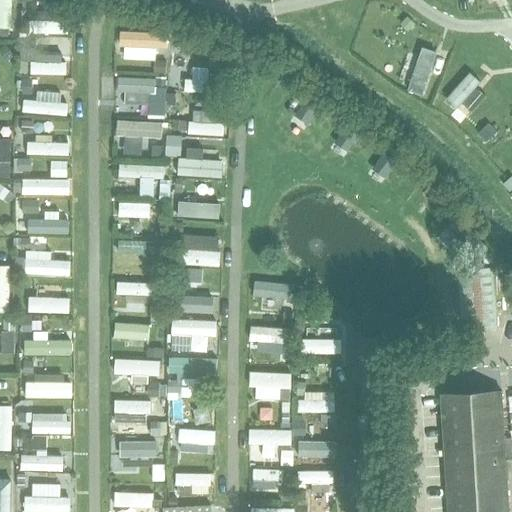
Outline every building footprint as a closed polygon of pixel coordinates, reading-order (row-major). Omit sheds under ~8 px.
[(0,0),(0,26),(7,26),(8,0),(0,0)] [(28,0),(28,9),(37,10),(37,0),(28,0)] [(408,17),(402,24),(410,31),(416,23),(408,17)] [(116,56),(151,57),(152,47),(163,47),(164,28),(117,27),(116,56)] [(9,28),(0,28),(0,36),(9,36),(9,28)] [(420,90),(437,43),(421,38),(405,85),(420,90)] [(6,44),(0,49),(0,51),(7,61),(14,55),(6,44)] [(29,61),(21,61),(21,73),(29,73),(29,61)] [(155,61),(155,71),(166,72),(167,62),(155,61)] [(469,71),(446,98),(458,108),(481,82),(469,71)] [(18,109),(61,112),(62,89),(45,88),(46,75),(34,74),(33,96),(19,95),(18,109)] [(153,74),(112,74),(112,96),(153,96),(153,74)] [(157,76),(156,86),(165,86),(166,77),(157,76)] [(32,80),(23,80),(23,94),(32,94),(32,80)] [(176,93),(167,93),(167,104),(176,104),(176,93)] [(196,94),(195,104),(209,105),(210,94),(196,94)] [(115,136),(155,137),(156,117),(116,115),(115,136)] [(173,119),(172,128),(186,129),(186,120),(173,119)] [(23,120),(22,132),(34,132),(34,121),(23,120)] [(488,124),(479,132),(487,142),(497,133),(488,124)] [(64,136),(23,134),(22,151),(63,153),(64,136)] [(167,134),(166,155),(181,156),(182,135),(167,134)] [(151,142),(150,157),(161,158),(163,143),(151,142)] [(46,156),(46,173),(63,174),(63,157),(46,156)] [(31,158),(18,158),(18,170),(31,170),(31,158)] [(65,175),(18,175),(18,191),(66,191),(65,175)] [(494,187),(511,211),(511,177),(510,175),(494,187)] [(161,179),(160,191),(170,191),(171,180),(161,179)] [(0,182),(0,192),(5,196),(10,190),(0,182)] [(423,235),(439,229),(423,185),(407,191),(423,235)] [(175,196),(174,211),(212,213),(212,198),(175,196)] [(113,198),(113,211),(142,212),(142,199),(113,198)] [(39,200),(23,200),(23,211),(39,212),(39,200)] [(59,230),(58,207),(39,207),(40,215),(22,215),(23,231),(59,230)] [(175,224),(174,233),(183,234),(184,224),(175,224)] [(114,236),(113,249),(149,251),(149,238),(114,236)] [(31,237),(21,237),(21,248),(31,249),(31,237)] [(179,243),(179,257),(213,258),(214,244),(179,243)] [(17,257),(16,273),(26,274),(26,258),(17,257)] [(498,326),(495,267),(459,270),(462,328),(498,326)] [(155,292),(155,279),(113,277),(112,290),(155,292)] [(248,277),(247,295),(286,296),(287,279),(248,277)] [(178,281),(177,305),(208,306),(209,293),(197,293),(198,282),(178,281)] [(22,288),(21,309),(66,311),(67,296),(40,295),(40,289),(22,288)] [(152,305),(151,321),(161,321),(162,305),(152,305)] [(286,311),(285,323),(294,323),(295,312),(286,311)] [(32,315),(22,315),(22,331),(32,331),(32,315)] [(16,318),(4,318),(3,330),(16,330),(16,318)] [(297,318),(296,327),(307,328),(308,319),(297,318)] [(252,323),(251,345),(276,347),(278,325),(252,323)] [(3,330),(2,352),(15,353),(16,330),(3,330)] [(300,335),(300,348),(316,347),(316,353),(337,352),(337,335),(300,335)] [(21,336),(21,352),(67,352),(67,336),(21,336)] [(293,347),(283,347),(283,358),(293,358),(293,347)] [(155,348),(155,357),(164,357),(164,348),(155,348)] [(173,372),(202,373),(203,356),(174,355),(173,372)] [(33,360),(24,360),(24,374),(33,374),(33,360)] [(330,365),(318,365),(318,375),(330,376),(330,365)] [(246,366),(245,383),(287,385),(288,369),(246,366)] [(178,380),(169,379),(169,392),(178,392),(178,380)] [(306,382),(297,382),(297,394),(306,394),(306,382)] [(148,383),(148,394),(159,395),(160,384),(160,383),(148,383)] [(448,511),(509,511),(501,391),(442,395),(448,511)] [(383,426),(385,395),(365,394),(363,425),(383,426)] [(111,395),(110,409),(124,410),(124,419),(144,420),(145,397),(111,395)] [(32,413),(20,413),(20,422),(32,422),(32,413)] [(335,414),(321,414),(321,423),(335,424),(335,414)] [(167,421),(151,421),(151,435),(161,435),(161,434),(167,434),(167,421)] [(303,421),(291,421),(291,434),(303,435),(303,421)] [(207,447),(208,427),(172,426),(172,437),(182,437),(182,446),(207,447)] [(248,427),(248,448),(283,448),(283,427),(248,427)] [(47,435),(33,435),(33,437),(33,448),(47,448),(47,435)] [(155,439),(111,436),(110,450),(155,452),(155,439)] [(370,454),(384,454),(383,436),(370,436),(370,454)] [(33,437),(21,437),(21,448),(33,448),(33,437)] [(328,461),(329,442),(294,440),(293,459),(328,461)] [(293,450),(281,450),(281,465),(293,465),(293,450)] [(23,453),(23,466),(66,465),(66,452),(23,453)] [(372,475),(372,461),(357,461),(357,476),(372,475)] [(157,464),(154,464),(154,480),(165,480),(166,464),(165,464),(157,464)] [(249,484),(279,485),(280,465),(249,464),(249,484)] [(301,465),(300,487),(329,488),(330,466),(301,465)] [(172,468),(171,484),(207,486),(208,470),(172,468)] [(26,474),(18,474),(18,484),(26,484),(26,474)] [(110,486),(109,502),(149,505),(150,488),(110,486)] [(283,491),(283,501),(292,501),(292,491),(283,491)] [(249,495),(248,511),(276,511),(278,497),(249,495)] [(161,499),(153,499),(154,507),(162,507),(161,499)]
